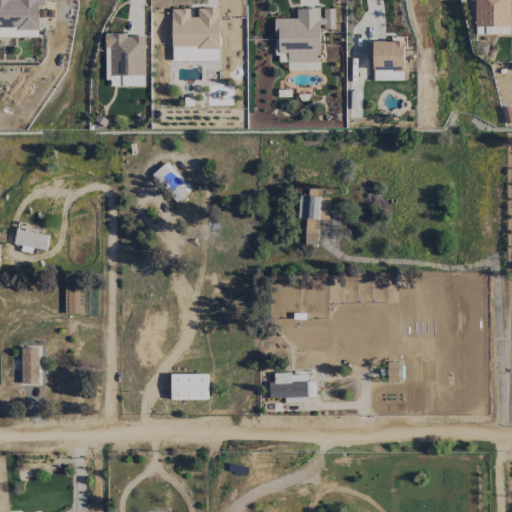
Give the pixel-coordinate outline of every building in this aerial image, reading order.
[(0,0),(0,36),(39,36),(38,5),(44,5),(44,0),(0,0)] [(509,0),(474,0),(475,35),(511,34),(509,0)] [(171,9),(172,48),(219,48),(218,8),(197,8),(198,17),(190,17),(189,9),(171,9)] [(319,70),(319,27),(334,27),(334,9),(321,9),(321,8),(296,8),(296,18),(276,18),(276,62),(286,62),(286,70),(319,70)] [(106,86),(145,86),(144,35),(127,36),(127,33),(105,33),(106,86)] [(373,80),(404,80),(403,41),(366,41),(367,58),(373,58),(373,80)] [(177,203),(193,189),(167,161),(151,175),(177,203)] [(32,248),(46,250),(48,235),(16,229),(14,244),(22,245),(21,251),(31,253),(32,248)] [(64,286),(64,314),(83,313),(82,286),(64,286)] [(21,348),(21,384),(38,383),(38,347),(21,348)] [(170,374),(170,400),(208,399),(207,374),(170,374)] [(269,397),(314,396),(313,387),(307,388),(307,374),(274,374),(274,382),(268,382),(269,397)]
